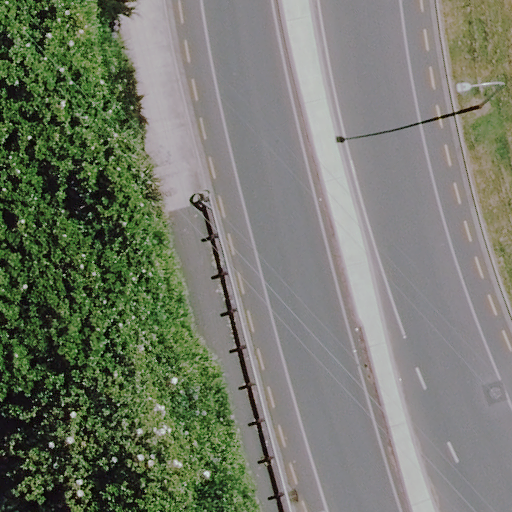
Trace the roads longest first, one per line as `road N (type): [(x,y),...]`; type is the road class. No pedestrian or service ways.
road 1 (tertiary): [(362,0),(373,94),(500,511)]
road 2 (tertiary): [(368,511),(236,0)]
